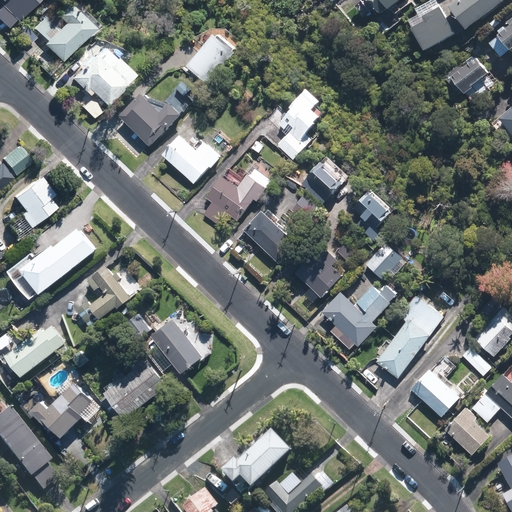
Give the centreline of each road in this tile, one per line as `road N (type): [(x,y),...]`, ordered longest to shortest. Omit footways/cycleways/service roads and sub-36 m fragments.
road 1 (residential): [(299,356),(0,75)]
road 2 (residential): [(100,511),(299,356)]
road 3 (residential): [(455,511),(299,356)]
